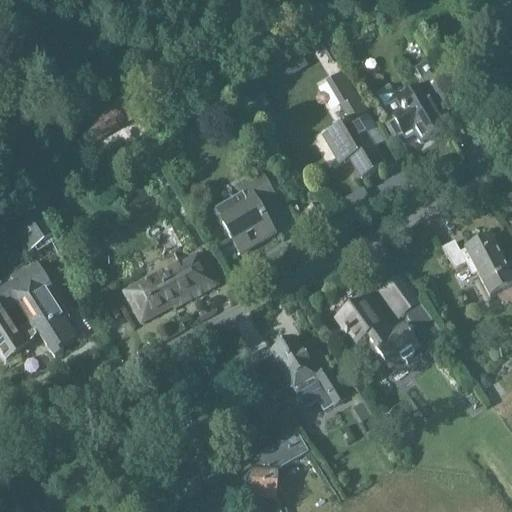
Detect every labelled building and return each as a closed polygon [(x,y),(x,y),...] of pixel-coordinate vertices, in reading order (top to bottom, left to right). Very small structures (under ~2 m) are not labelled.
[(511,13),(496,22),(510,49),(511,48),(511,13)] [(247,57),(240,45),(212,62),(219,74),(247,57)] [(396,103),(381,112),(387,122),(383,124),(393,141),(412,129),(422,145),(445,130),(439,119),(456,109),(449,98),(434,73),(429,63),(415,72),(420,81),(424,87),(396,103)] [(254,76),(225,95),(238,115),(267,96),(254,76)] [(339,76),(326,84),(341,109),(349,122),(326,136),(343,165),(349,162),(361,181),(383,168),(373,151),(384,144),(357,99),(354,101),(339,76)] [(202,95),(189,102),(193,110),(206,103),(202,95)] [(85,126),(97,146),(144,118),(133,98),(85,126)] [(34,143),(21,119),(5,128),(18,151),(34,143)] [(273,235),(257,208),(270,200),(273,198),(259,173),(234,188),(241,199),(214,215),(231,244),(240,258),(275,237),(273,235)] [(365,194),(363,190),(342,202),(355,223),(375,211),(370,203),(365,194)] [(306,213),(317,231),(329,224),(317,205),(306,213)] [(13,234),(27,256),(54,239),(39,217),(34,220),(13,234)] [(463,253),(460,255),(454,244),(447,248),(440,251),(455,271),(465,266),(471,278),(475,276),(488,301),(511,287),(511,263),(505,267),(490,239),(468,251),(463,253)] [(174,311),(198,298),(219,286),(201,255),(181,266),(180,265),(179,265),(163,274),(162,272),(123,294),(141,326),(172,309),(174,311)] [(21,273),(10,280),(13,284),(0,291),(0,356),(5,365),(20,355),(27,348),(26,347),(24,348),(21,343),(34,335),(36,333),(54,360),(63,354),(61,351),(75,341),(48,298),(45,300),(42,295),(51,289),(37,266),(23,276),(21,273)] [(399,320),(405,315),(425,343),(431,352),(442,344),(437,334),(417,307),(419,305),(401,279),(396,283),(391,287),(386,290),(381,294),(399,320)] [(345,339),(347,338),(354,347),(367,338),(374,348),(373,348),(389,370),(399,362),(404,363),(413,357),(413,352),(418,349),(411,340),(414,338),(412,335),(409,337),(402,328),(393,335),(364,295),(356,301),(359,304),(335,321),(345,334),(343,336),(345,339)] [(26,347),(27,348),(36,337),(34,335),(21,343),(24,348),(26,347)] [(273,358),(294,392),(306,411),(317,404),(323,414),(332,408),(334,410),(348,402),(328,371),(316,378),(292,339),(270,353),(273,358)] [(478,381),(478,387),(481,391),(487,392),(491,389),(492,383),(488,379),(483,378),(478,381)] [(253,393),(267,415),(278,408),(265,386),(253,393)] [(360,406),(369,420),(372,417),(367,410),(358,396),(351,401),(356,409),(360,406)] [(356,409),(353,411),(362,424),(369,420),(360,406),(356,409)] [(253,469),(253,472),(249,474),(245,482),(245,488),(247,494),(251,498),(251,503),(254,503),(254,506),(255,511),(279,511),(277,504),(278,472),(307,456),(295,435),(251,462),(252,469),(253,469)]
